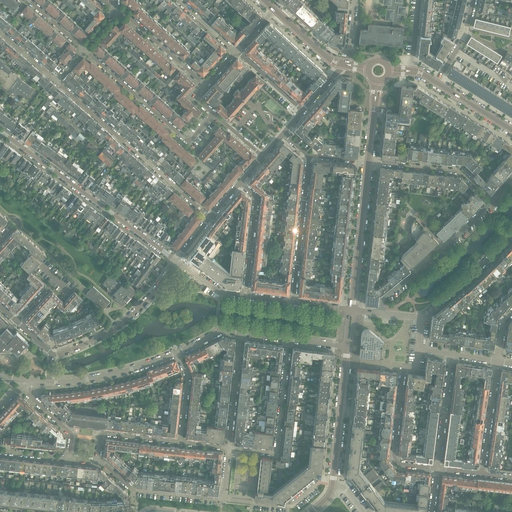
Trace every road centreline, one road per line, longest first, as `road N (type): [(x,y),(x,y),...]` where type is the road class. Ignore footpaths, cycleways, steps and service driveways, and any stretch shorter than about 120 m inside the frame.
road 1 (residential): [(176,261),(0,132)]
road 2 (residential): [(209,218),(56,81)]
road 3 (residential): [(84,50),(188,142),(214,114)]
road 4 (residential): [(491,203),(425,272),(383,299),(381,315)]
road 5 (residential): [(228,448),(276,450),(289,338)]
road 6 (residential): [(51,354),(131,315),(176,261)]
road 7 (tertiary): [(351,310),(368,162)]
road 8 (residential): [(292,302),(309,156)]
road 9 (tertiary): [(331,485),(347,346)]
road 10 (residential): [(491,203),(456,168),(368,162)]
road 11 (residential): [(401,368),(393,456),(437,469)]
road 12 (residential): [(49,382),(116,373),(177,353)]
road 13 (residential): [(239,183),(256,197),(245,296)]
road 14 (residential): [(422,319),(511,237)]
